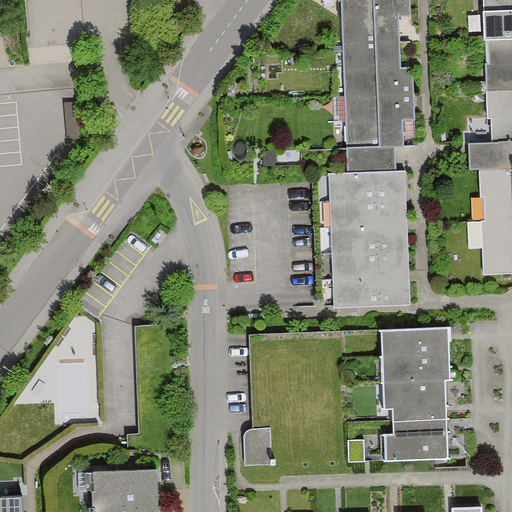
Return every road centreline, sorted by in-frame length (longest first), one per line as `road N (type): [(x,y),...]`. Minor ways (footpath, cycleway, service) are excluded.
road 1 (residential): [(146,151),(199,220),(210,307),(206,511)]
road 2 (residential): [(146,151),(0,332)]
road 3 (residential): [(507,476),(282,485)]
road 4 (residential): [(248,0),(146,151)]
road 5 (residential): [(511,329),(507,476)]
